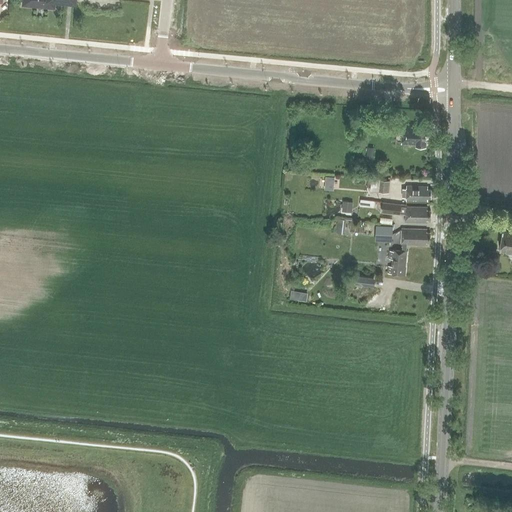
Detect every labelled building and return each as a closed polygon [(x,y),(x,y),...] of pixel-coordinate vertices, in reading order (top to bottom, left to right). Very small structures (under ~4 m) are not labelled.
[(388,127),(396,127),(396,119),(383,118),(382,132),(387,132),(388,127)] [(402,129),(401,142),(416,143),(416,145),(425,146),(426,126),(417,126),(417,129),(402,129)] [(364,148),(363,167),(373,167),(374,148),(364,148)] [(326,176),(325,189),(334,190),(335,177),(326,176)] [(380,192),(389,193),(389,181),(381,180),(380,192)] [(402,189),(402,197),(406,198),(406,201),(427,201),(427,198),(430,198),(431,189),(427,189),(427,186),(406,185),(406,189),(402,189)] [(343,201),(342,208),(352,210),(353,202),(343,201)] [(382,202),(381,211),(406,214),(406,221),(426,222),(427,219),(430,219),(431,210),(427,210),(427,207),(407,206),(407,205),(382,202)] [(394,232),(394,223),(378,223),(378,232),(394,232)] [(394,248),(394,251),(389,251),(389,259),(392,259),(392,266),(388,266),(387,272),(407,273),(407,265),(406,265),(407,243),(426,244),(427,242),(429,242),(430,232),(427,232),(427,229),(402,228),(402,243),(403,243),(403,249),(394,248)] [(511,230),(503,229),(500,248),(511,250),(511,230)] [(373,279),(357,277),(356,285),(372,287),(373,279)] [(298,300),(300,292),(291,291),(290,299),(298,300)]
